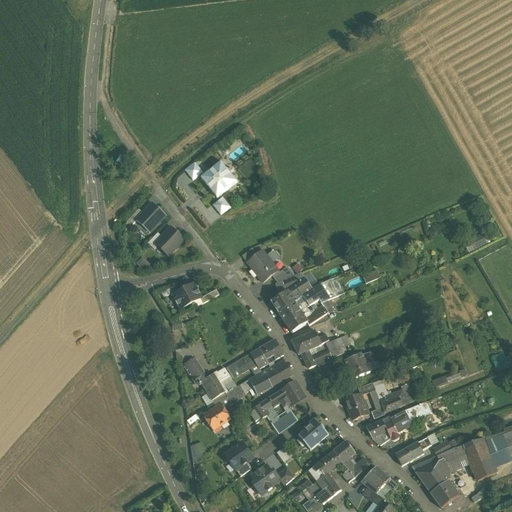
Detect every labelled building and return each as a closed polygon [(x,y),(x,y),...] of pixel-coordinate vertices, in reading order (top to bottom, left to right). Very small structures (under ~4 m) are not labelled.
[(195,163),(185,171),(193,181),(203,173),(195,163)] [(221,163),(201,179),(217,199),(237,183),(221,163)] [(222,206),(218,202),(213,206),(221,216),(231,208),(226,203),(222,206)] [(155,210),(151,206),(143,214),(136,221),(137,222),(146,230),(149,226),(153,230),(164,218),(160,215),(162,213),(157,208),(155,210)] [(139,210),(127,223),(131,228),(137,222),(136,221),(143,214),(139,210)] [(162,238),(155,245),(157,247),(164,254),(168,250),(172,254),(183,242),(179,239),(181,237),(175,232),(174,234),(170,230),(162,238)] [(158,234),(148,244),(154,251),(157,247),(155,245),(162,238),(158,234)] [(472,250),(488,244),(485,235),(469,241),(472,250)] [(267,257),(263,251),(247,263),(263,284),(279,272),(273,263),(279,258),(274,252),(267,257)] [(138,266),(145,273),(151,267),(144,260),(138,266)] [(299,264),(294,269),(298,273),(303,269),(299,264)] [(288,270),(282,275),(280,273),(273,278),(278,284),(293,277),(288,270)] [(378,273),(364,280),(366,285),(381,279),(378,273)] [(278,284),(276,285),(283,296),(287,293),(286,292),(305,280),(301,274),(293,277),(278,284)] [(305,280),(286,292),(287,293),(292,300),(311,289),(305,280)] [(330,281),(311,289),(313,291),(307,295),(313,305),(319,301),(322,304),(327,302),(338,297),(330,281)] [(194,285),(173,296),(175,300),(174,301),(178,307),(178,306),(181,310),(201,299),(202,299),(200,295),(200,294),(197,288),(196,289),(194,285)] [(202,299),(201,299),(204,304),(219,296),(217,291),(202,299)] [(287,293),(283,296),(271,303),(278,314),(279,314),(287,309),(286,308),(294,303),(292,300),(287,293)] [(307,295),(303,297),(306,302),(297,308),(300,313),(304,310),(313,305),(307,295)] [(334,312),(327,302),(322,304),(323,307),(328,314),(329,315),(334,312)] [(294,303),(286,308),(287,309),(279,314),(285,324),(293,318),(300,313),(297,308),(296,306),(294,303)] [(308,317),(307,318),(312,325),(328,314),(323,307),(308,317)] [(312,325),(307,318),(308,317),(304,310),(300,313),(308,324),(307,324),(309,327),(312,325)] [(308,324),(300,313),(293,318),(285,324),(292,334),(307,324),(308,324)] [(316,332),(292,342),(299,356),(301,355),(314,350),(322,346),(319,339),(316,332)] [(326,336),(319,339),(322,346),(329,343),(326,336)] [(340,340),(327,346),(331,354),(333,360),(346,354),(340,340)] [(276,341),(260,350),(268,365),(273,362),(284,356),(276,341)] [(268,365),(260,350),(251,355),(257,366),(259,370),(268,365)] [(312,363),(309,356),(315,354),(314,350),(301,355),(309,370),(314,368),(312,363)] [(371,353),(359,359),(358,357),(345,362),(349,371),(351,371),(354,380),(373,372),(370,366),(375,363),(371,353)] [(331,354),(312,363),(314,368),(333,360),(331,354)] [(251,355),(244,359),(250,369),(257,366),(251,355)] [(186,368),(195,362),(192,356),(178,365),(179,372),(186,368)] [(511,358),(511,356),(498,361),(496,356),(492,358),(497,372),(511,366),(511,358)] [(244,359),(227,369),(233,379),(250,369),(244,359)] [(332,361),(318,367),(323,378),(337,372),(332,361)] [(217,373),(207,379),(195,362),(186,368),(198,386),(201,384),(205,389),(217,381),(214,376),(218,374),(217,373)] [(285,362),(249,381),(253,389),(256,395),(292,375),(285,362)] [(225,370),(220,373),(225,380),(230,377),(225,370)] [(218,374),(214,376),(217,381),(219,383),(225,380),(220,373),(218,374)] [(445,378),(432,383),(435,389),(447,384),(445,378)] [(217,381),(205,389),(213,401),(225,394),(219,383),(217,381)] [(249,381),(240,387),(245,394),(253,389),(249,381)] [(296,383),(284,390),(291,404),(304,397),(296,383)] [(235,384),(226,389),(228,394),(237,388),(235,384)] [(358,389),(360,395),(361,397),(375,391),(372,384),(358,389)] [(407,385),(400,388),(402,392),(405,400),(412,397),(407,385)] [(375,390),(380,402),(389,398),(384,386),(375,390)] [(245,394),(240,387),(237,388),(228,394),(226,395),(232,405),(246,396),(245,394)] [(288,405),(291,404),(284,390),(259,406),(260,407),(264,413),(285,400),(288,405)] [(382,408),(375,391),(369,394),(376,411),(382,408)] [(405,400),(402,392),(391,396),(392,397),(397,410),(405,407),(406,403),(405,400)] [(226,395),(213,403),(217,408),(221,405),(224,410),(232,405),(226,395)] [(368,416),(361,397),(360,395),(345,401),(353,422),(368,416)] [(389,398),(380,402),(385,415),(397,410),(392,397),(389,398)] [(411,423),(432,414),(427,403),(405,412),(405,413),(411,423)] [(217,408),(204,417),(204,418),(204,419),(206,422),(206,421),(212,430),(219,425),(220,426),(230,419),(224,410),(221,405),(217,408)] [(268,418),(264,413),(260,407),(250,414),(257,425),(268,418)] [(385,416),(382,408),(376,411),(371,413),(374,420),(385,416)] [(291,412),(272,425),(278,433),(279,435),(298,422),(291,412)] [(411,423),(405,413),(391,421),(398,434),(412,426),(411,423)] [(390,419),(368,430),(372,440),(382,436),(387,434),(391,440),(392,441),(395,442),(398,440),(399,438),(398,436),(399,436),(398,434),(391,421),(390,419)] [(315,420),(304,429),(306,431),(299,437),(310,451),(329,436),(324,430),(320,425),(315,420)] [(382,436),(372,440),(381,447),(391,440),(387,434),(382,436)] [(428,439),(418,445),(422,452),(432,447),(428,439)] [(412,468),(432,496),(449,482),(449,472),(469,463),(477,482),(497,474),(483,440),(453,450),(440,456),(437,450),(429,454),(430,457),(425,459),(426,462),(412,468)] [(333,452),(334,453),(355,480),(370,466),(366,462),(359,468),(358,467),(356,469),(349,460),(356,455),(346,442),(333,452)] [(194,457),(206,453),(203,443),(191,446),(194,457)] [(242,443),(225,456),(236,471),(247,463),(253,459),(242,443)] [(422,452),(418,445),(406,451),(412,461),(423,455),(422,452)] [(286,447),(277,454),(284,463),(293,456),(286,447)] [(406,451),(396,456),(402,467),(412,461),(406,451)] [(349,484),(355,480),(334,453),(323,462),(332,472),(339,467),(344,474),(342,476),(349,484)] [(328,475),(332,472),(323,462),(309,473),(317,483),(328,475)] [(247,463),(236,471),(241,478),(252,470),(247,463)] [(267,466),(251,477),(256,484),(253,485),(261,497),(272,489),(271,488),(280,482),(281,482),(277,476),(276,476),(274,477),(267,466)] [(390,480),(377,468),(365,481),(378,493),(380,491),(384,487),(390,480)] [(287,469),(277,476),(281,482),(280,482),(284,487),(294,479),(287,469)] [(328,475),(317,483),(323,491),(335,483),(328,475)] [(399,487),(390,480),(384,487),(393,494),(399,487)] [(300,488),(303,493),(307,490),(313,486),(309,481),(300,488)] [(378,493),(365,481),(362,484),(377,495),(378,493)] [(460,497),(449,482),(432,496),(442,510),(460,497)] [(316,496),(323,491),(317,483),(313,486),(307,490),(314,498),(316,496)] [(323,491),(316,496),(320,502),(323,505),(341,492),(335,483),(323,491)] [(356,503),(365,495),(358,486),(349,494),(356,503)] [(488,494),(484,487),(479,491),(483,498),(488,494)] [(385,495),(380,491),(378,493),(377,495),(378,496),(383,499),(385,495)] [(478,495),(472,499),(474,503),(478,501),(482,499),(483,498),(479,491),(478,495)] [(371,494),(367,499),(373,504),(376,499),(371,494)] [(313,507),(320,502),(316,496),(314,498),(303,506),(307,511),(308,511),(311,510),(310,508),(311,507),(313,507)] [(383,499),(378,496),(376,499),(373,504),(380,509),(384,503),(385,501),(383,499)] [(380,509),(377,511),(394,511),(395,511),(384,503),(380,509)]
